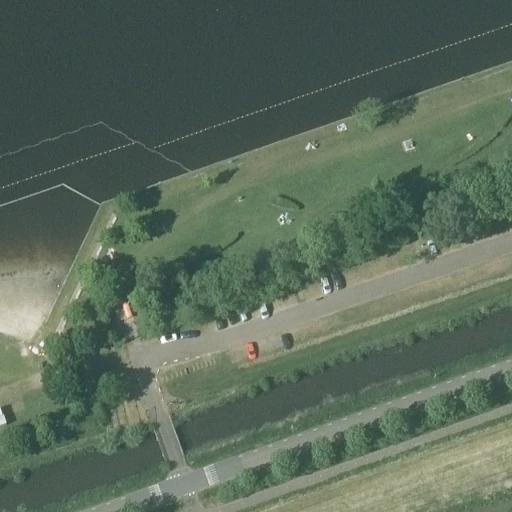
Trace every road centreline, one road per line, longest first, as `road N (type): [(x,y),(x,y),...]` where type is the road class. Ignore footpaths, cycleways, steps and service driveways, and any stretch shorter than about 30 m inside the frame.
road 1 (tertiary): [(511,368),(107,511)]
road 2 (track): [(511,102),(294,178),(278,234)]
